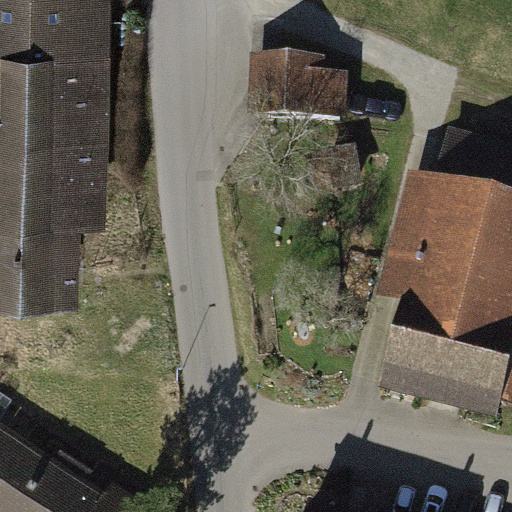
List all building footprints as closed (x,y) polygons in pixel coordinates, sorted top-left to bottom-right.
[(0,0),(0,306),(66,307),(67,236),(102,237),(105,0),(0,0)] [(325,68),(248,67),(247,132),(343,134),(344,90),(325,89),(325,68)] [(406,192),(377,311),(396,316),(379,389),(496,417),(511,355),(511,158),(445,142),(432,199),(406,192)] [(356,160),(325,163),(328,203),(359,201),(356,160)] [(129,511),(55,464),(48,475),(0,443),(0,511),(129,511)]
